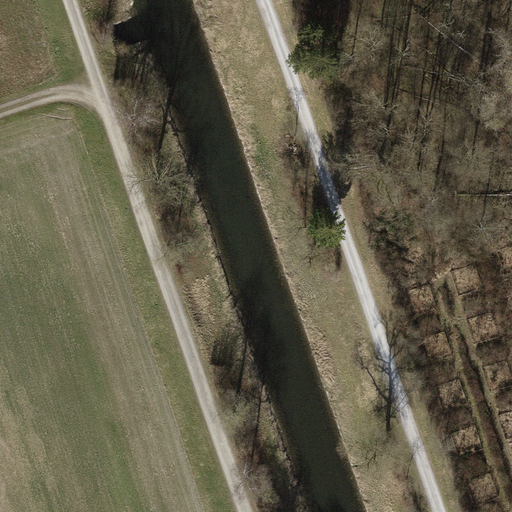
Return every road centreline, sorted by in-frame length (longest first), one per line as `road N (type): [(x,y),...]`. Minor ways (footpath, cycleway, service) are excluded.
road 1 (track): [(262,0),(439,511)]
road 2 (track): [(245,511),(70,0)]
